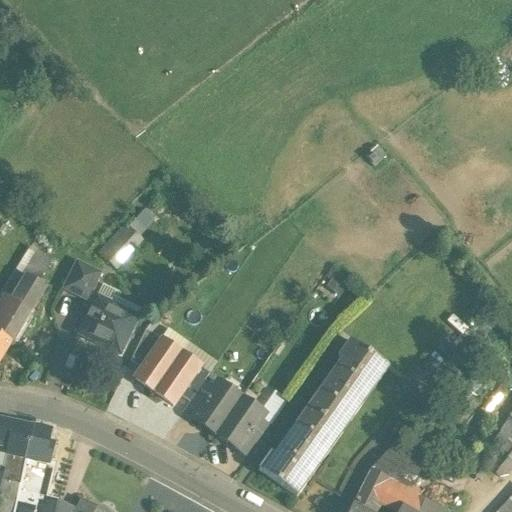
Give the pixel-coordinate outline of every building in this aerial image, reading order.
[(97,257),(115,273),(143,242),(125,226),(97,257)] [(99,275),(76,264),(63,290),(86,301),(99,275)] [(0,307),(0,334),(12,342),(46,290),(22,274),(0,307)] [(135,324),(107,310),(110,305),(96,298),(78,336),(119,356),(135,324)] [(130,363),(142,371),(160,343),(145,333),(130,363)] [(0,360),(12,342),(0,334),(0,360)] [(134,382),(154,394),(180,356),(160,343),(142,371),(134,382)] [(341,362),(274,457),(270,455),(258,471),(296,498),(387,369),(349,343),(337,359),(341,362)] [(199,369),(180,356),(154,394),(173,408),(180,397),(199,369)] [(208,375),(199,369),(180,397),(189,403),(208,375)] [(203,383),(183,413),(193,419),(213,390),(203,383)] [(193,419),(192,420),(215,436),(241,399),(218,383),(213,390),(193,419)] [(277,397),(259,422),(269,429),(286,404),(277,397)] [(241,399),(215,436),(238,452),(259,422),(264,415),(241,399)] [(33,428),(0,421),(0,448),(7,450),(8,446),(12,447),(10,457),(24,461),(33,428)] [(485,469),(495,474),(511,452),(511,421),(495,445),(500,450),(485,469)] [(259,422),(239,451),(249,458),(269,429),(259,422)] [(50,432),(33,428),(24,461),(48,466),(48,464),(53,446),(47,444),(50,432)] [(394,445),(370,471),(389,481),(410,492),(428,460),(394,445)] [(511,452),(495,474),(505,482),(511,475),(511,452)] [(48,466),(24,461),(19,486),(15,504),(13,511),(55,511),(58,502),(45,499),(53,465),(48,464),(48,466)] [(389,481),(370,471),(352,505),(349,511),(372,511),(377,504),(389,481)] [(410,492),(389,481),(377,504),(391,511),(407,511),(416,498),(417,496),(410,492)] [(19,486),(1,482),(0,486),(0,500),(15,504),(19,486)] [(444,511),(416,498),(407,511),(444,511)] [(76,511),(58,502),(55,511),(76,511)] [(99,511),(81,502),(76,511),(99,511)]
